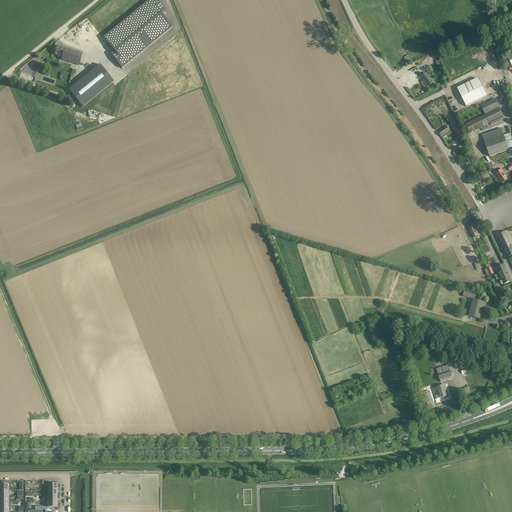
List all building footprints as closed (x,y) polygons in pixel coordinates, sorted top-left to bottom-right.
[(161,14),(165,11),(155,0),(149,0),(103,38),(114,52),(111,55),(122,69),(172,27),(161,14)] [(82,32),(77,45),(92,51),(97,38),(82,32)] [(62,60),(71,63),(79,65),(82,54),(57,46),(54,55),(62,57),(62,60)] [(85,78),(69,91),(82,107),(98,95),(114,82),(100,65),(85,78)] [(411,73),(402,80),(409,89),(418,82),(411,73)] [(427,73),(420,77),(423,81),(421,83),(426,89),(429,87),(434,83),(427,73)] [(463,100),(463,101),(466,107),(487,97),(478,78),(457,89),(460,95),(459,96),(459,97),(461,101),(463,100)] [(494,98),(481,105),(485,113),(498,106),(494,98)] [(465,125),(470,133),(503,117),(499,108),(465,125)] [(457,125),(452,128),(458,138),(462,135),(457,125)] [(447,127),(442,130),(438,132),(442,139),(451,133),(447,127)] [(490,157),(494,155),(509,150),(511,148),(511,136),(511,134),(504,136),(501,129),(482,136),(490,157)] [(502,170),(496,174),(502,184),(508,180),(506,176),(507,176),(504,171),(503,172),(502,170)] [(475,227),(469,229),(473,238),(478,236),(475,227)] [(511,239),(508,231),(498,236),(508,258),(511,255),(511,239)] [(497,280),(499,279),(500,281),(499,283),(500,285),(502,285),(504,284),(504,285),(511,282),(504,265),(494,269),(497,275),(495,276),(497,280)] [(491,267),(485,270),(487,277),(494,274),(491,267)] [(463,297),(474,300),(475,293),(465,290),(463,297)] [(469,317),(475,318),(480,319),(484,303),(474,300),(469,317)] [(438,372),(439,375),(441,382),(453,378),(452,377),(450,371),(449,368),(438,372)] [(438,387),(440,393),(440,395),(436,396),(437,399),(445,397),(445,398),(449,397),(445,385),(438,387)] [(468,387),(460,391),(464,399),(471,396),(468,387)] [(2,485),(0,484),(0,491),(11,491),(11,483),(8,483),(8,485),(2,485)]
